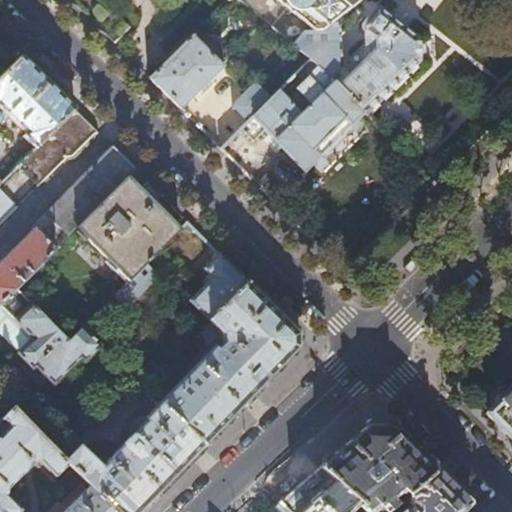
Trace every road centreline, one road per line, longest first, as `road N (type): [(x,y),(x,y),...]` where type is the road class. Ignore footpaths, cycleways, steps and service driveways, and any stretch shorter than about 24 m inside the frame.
road 1 (residential): [(372,351),(18,0)]
road 2 (tertiary): [(196,511),(372,351)]
road 3 (residential): [(372,351),(511,490)]
road 4 (tertiary): [(372,351),(511,213)]
